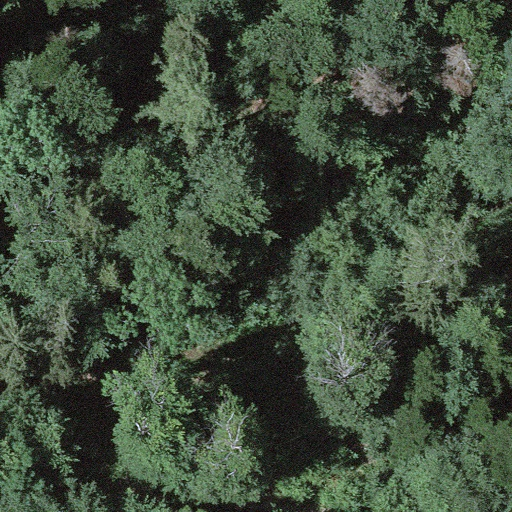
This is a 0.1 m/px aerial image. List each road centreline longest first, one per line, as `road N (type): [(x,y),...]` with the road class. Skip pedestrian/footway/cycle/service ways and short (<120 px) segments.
road 1 (track): [(0,500),(296,324),(511,208)]
road 2 (track): [(157,511),(0,500)]
